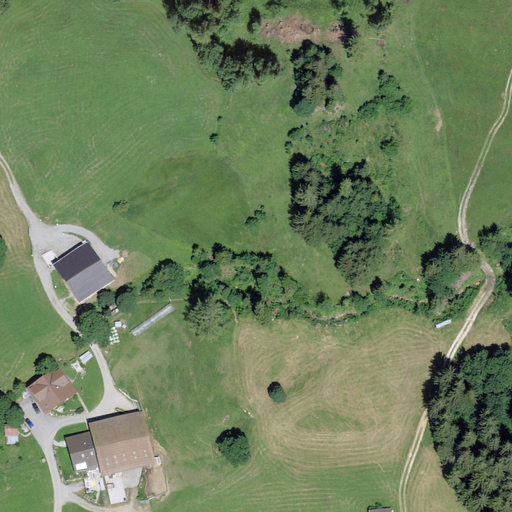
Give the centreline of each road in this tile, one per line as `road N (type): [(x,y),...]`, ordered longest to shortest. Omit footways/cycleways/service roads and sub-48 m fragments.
road 1 (track): [(403,511),(403,478),(422,426),(490,277),(461,220),(511,75)]
road 2 (track): [(46,437),(55,424),(99,412),(109,388),(96,350),(51,294),(33,223),(0,157)]
